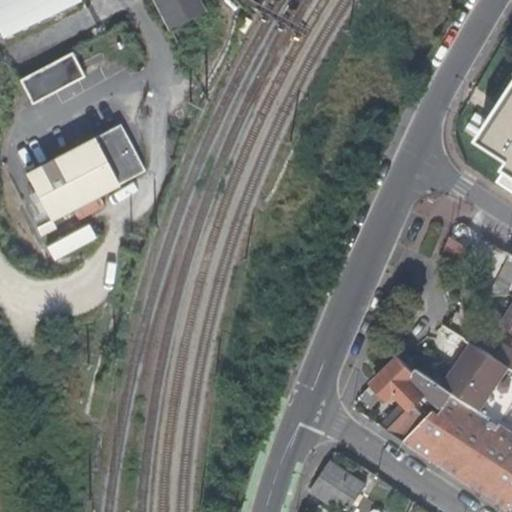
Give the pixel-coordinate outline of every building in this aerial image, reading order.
[(81,0),(0,0),(0,30),(5,40),(83,3),(81,0)] [(153,0),(168,27),(201,10),(200,8),(195,0),(153,0)] [(72,52),(21,79),(34,103),(85,77),(72,52)] [(495,183),(511,193),(511,95),(480,146),(508,163),(495,183)] [(120,123),(27,171),(51,218),(144,170),(120,123)] [(116,194),(128,222),(147,214),(135,186),(116,194)] [(46,247),(53,262),(97,240),(89,225),(46,247)] [(457,270),(471,247),(450,234),(440,259),(457,270)] [(511,286),(511,253),(492,294),(504,302),(509,292),(510,290),(511,286)] [(481,409),(510,365),(497,357),(492,354),(471,342),(443,384),(481,409)] [(511,349),(505,345),(497,357),(510,365),(511,366),(511,349)] [(370,407),(383,394),(389,400),(394,395),(403,404),(382,425),(511,510),(511,508),(511,430),(501,423),(481,409),(443,384),(418,368),(415,372),(400,357),(359,396),(370,407)] [(501,423),(511,405),(511,366),(510,365),(481,409),(501,423)] [(347,511),(366,484),(332,461),(312,491),(343,511),(347,511)]
